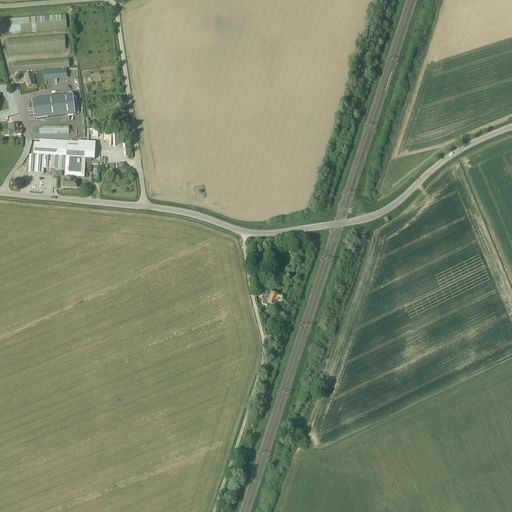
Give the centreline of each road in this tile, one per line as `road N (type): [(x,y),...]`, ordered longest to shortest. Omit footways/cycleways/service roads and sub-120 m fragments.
road 1 (tertiary): [(511,127),(450,157),(388,208),(352,222),(261,234),(145,207)]
road 2 (unknown): [(244,232),(264,346),(214,511)]
road 3 (unclassified): [(145,207),(115,7),(102,0)]
road 4 (unknown): [(5,194),(26,149),(26,129),(0,48)]
road 5 (tertiary): [(145,207),(0,193)]
